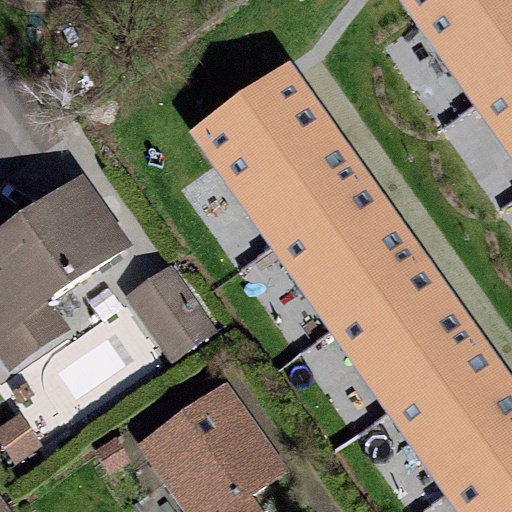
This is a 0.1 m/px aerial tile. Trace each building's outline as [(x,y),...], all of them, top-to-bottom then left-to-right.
[(511,0),(425,0),(511,127),(511,0)] [(511,511),(511,324),(317,42),(208,116),(481,511),(511,511)] [(76,199),(0,253),(0,361),(53,324),(42,308),(116,255),(76,199)] [(160,281),(125,306),(172,372),(207,347),(160,281)] [(272,478),(217,401),(135,460),(172,511),(234,511),(231,507),(272,478)]
